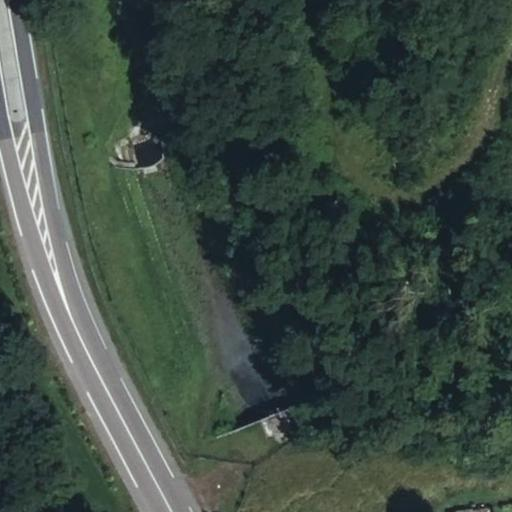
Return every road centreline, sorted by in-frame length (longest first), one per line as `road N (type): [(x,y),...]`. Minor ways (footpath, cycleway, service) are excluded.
road 1 (primary): [(0,13),(13,120),(66,301),(163,511)]
road 2 (track): [(314,0),(338,157),(391,187),(424,186),(457,169),(484,129),(511,19)]
